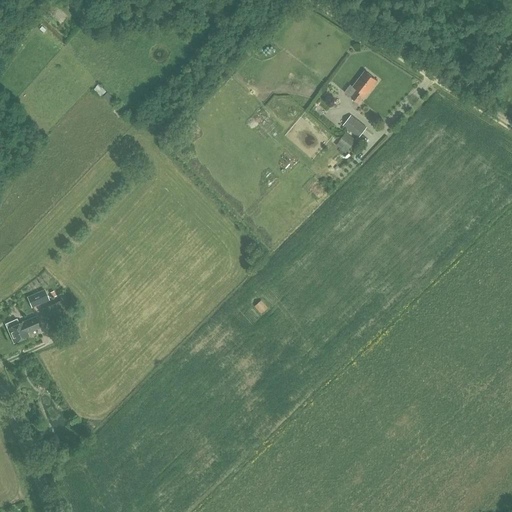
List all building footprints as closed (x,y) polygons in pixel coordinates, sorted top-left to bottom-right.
[(344,91),(351,97),(359,103),(365,96),(378,81),(365,71),(353,86),(350,84),(344,91)] [(103,83),(98,87),(104,95),(109,91),(103,83)] [(358,138),(367,127),(351,115),(343,125),(358,138)] [(354,140),(346,133),(336,145),(345,152),(354,140)] [(45,289),(36,293),(27,296),(32,308),(50,301),(45,289)] [(52,327),(63,322),(70,318),(66,311),(62,300),(41,309),(46,320),(48,319),(52,327)] [(262,314),(269,308),(261,300),(255,306),(262,314)] [(29,332),(40,327),(35,316),(22,322),(22,321),(18,323),(16,319),(5,324),(13,343),(29,336),(28,335),(30,334),(29,332)]
